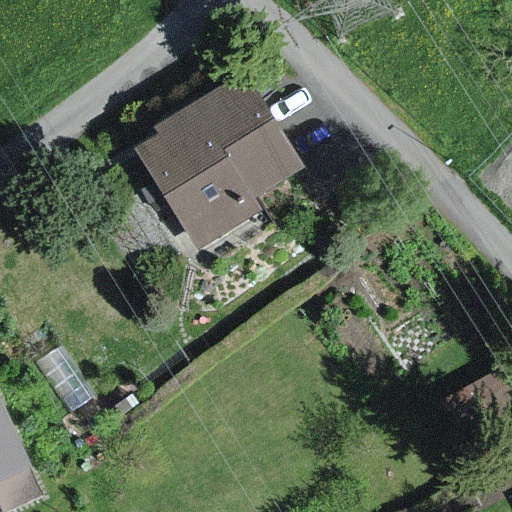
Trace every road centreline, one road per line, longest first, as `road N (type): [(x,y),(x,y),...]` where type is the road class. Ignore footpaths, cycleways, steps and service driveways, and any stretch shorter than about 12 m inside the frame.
road 1 (residential): [(229,0),(388,129),(511,270)]
road 2 (residential): [(221,0),(0,177)]
